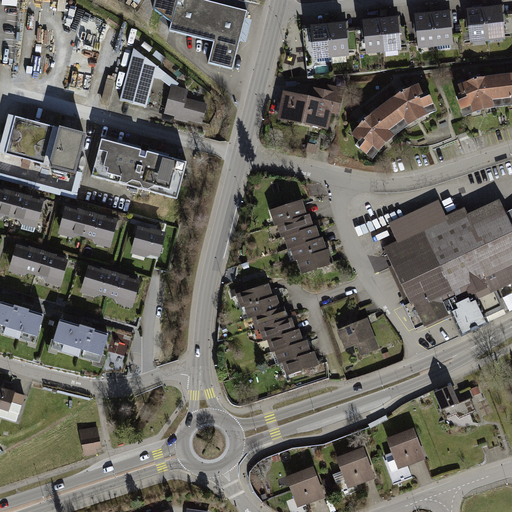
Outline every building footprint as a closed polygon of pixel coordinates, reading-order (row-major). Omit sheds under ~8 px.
[(26,0),(26,8),(60,11),(60,0),(26,0)] [(156,0),(154,11),(172,25),(170,33),(213,44),(208,64),(234,71),(248,14),(193,0),(156,0)] [(505,42),(502,7),(484,9),(488,43),(505,42)] [(488,43),(484,9),(466,11),(470,45),(488,43)] [(454,47),(451,12),(433,14),(437,48),(454,47)] [(437,48),(433,14),(415,16),(419,50),(437,48)] [(402,52),(398,18),(380,20),(384,54),(402,52)] [(384,54),(380,20),(362,22),(366,56),(384,54)] [(350,58),(346,23),(328,25),(332,59),(350,58)] [(332,59),(328,25),(310,27),(314,61),(332,59)] [(187,92),(133,51),(120,102),(147,111),(155,81),(162,83),(171,90),(165,116),(203,125),(208,106),(187,100),(187,92)] [(511,75),(499,76),(504,108),(511,107),(511,75)] [(483,112),(504,108),(499,76),(476,80),(458,86),(461,96),(455,97),(463,119),(483,112)] [(402,93),(382,106),(402,133),(418,122),(437,113),(428,92),(423,95),(418,85),(402,93)] [(312,98),(283,93),(277,122),(328,132),(331,115),(339,117),(345,89),(328,86),(327,92),(313,89),(312,98)] [(402,133),(382,106),(363,122),(351,137),(358,142),(355,146),(372,161),(386,145),(402,133)] [(85,137),(8,116),(0,142),(0,156),(74,177),(85,137)] [(144,150),(100,139),(91,175),(134,187),(144,150)] [(185,161),(144,150),(134,187),(176,198),(185,161)] [(17,195),(0,190),(0,219),(10,222),(17,195)] [(43,202),(17,195),(10,222),(36,229),(43,202)] [(438,201),(388,225),(397,243),(384,250),(410,305),(405,307),(406,309),(406,311),(418,334),(450,318),(461,340),(507,317),(505,312),(496,294),(511,286),(511,212),(506,216),(499,201),(468,216),(465,209),(446,218),(438,201)] [(277,227),(306,217),(301,202),(269,213),(274,228),(277,227)] [(65,208),(57,235),(83,242),(90,215),(65,208)] [(90,215),(83,242),(109,249),(116,222),(90,215)] [(283,238),(313,229),(309,217),(306,217),(277,227),(281,239),(283,238)] [(166,235),(137,226),(128,256),(157,264),(166,235)] [(290,250),(320,241),(316,228),(313,229),(283,238),(287,251),(290,250)] [(297,263),(327,253),(323,240),(320,241),(290,250),(294,264),(297,263)] [(34,281),(42,252),(16,245),(8,274),(34,281)] [(60,289),(69,260),(42,252),(34,281),(60,289)] [(301,276),(334,266),(329,252),(327,253),(297,263),(301,276)] [(105,301),(113,273),(87,266),(79,294),(105,301)] [(131,308),(139,281),(113,273),(105,301),(131,308)] [(244,308),(274,299),(270,285),(235,296),(239,309),(244,308)] [(252,319),(281,310),(277,298),(274,299),(244,308),(248,321),(252,319)] [(0,331),(35,342),(44,314),(0,300),(0,331)] [(258,331),(288,322),(284,309),(281,310),(252,319),(256,332),(258,331)] [(100,361),(109,333),(61,318),(51,346),(100,361)] [(267,342),(296,333),(292,321),(288,322),(258,331),(262,344),(267,342)] [(368,321),(337,332),(345,352),(355,348),(360,360),(380,353),(368,321)] [(275,353),(304,344),(300,332),(296,333),(267,342),(271,354),(275,353)] [(129,337),(114,333),(110,350),(124,355),(129,337)] [(282,366),(312,357),(307,343),(304,344),(275,353),(280,367),(282,366)] [(286,379),(319,368),(315,356),(312,357),(282,366),(286,379)] [(3,384),(0,382),(0,412),(18,418),(25,398),(1,390),(3,384)] [(452,385),(434,393),(441,410),(444,409),(448,418),(458,414),(460,418),(476,411),(471,398),(459,403),(452,385)] [(388,420),(386,415),(377,420),(368,424),(371,428),(388,420)] [(98,426),(79,430),(85,456),(98,454),(97,449),(102,448),(98,426)] [(413,431),(386,441),(392,456),(384,459),(395,488),(413,481),(409,469),(426,463),(413,431)] [(365,450),(337,461),(349,492),(377,481),(365,450)] [(313,468),(286,479),(298,511),(326,500),(313,468)] [(329,480),(322,483),(329,498),(335,496),(329,480)]
